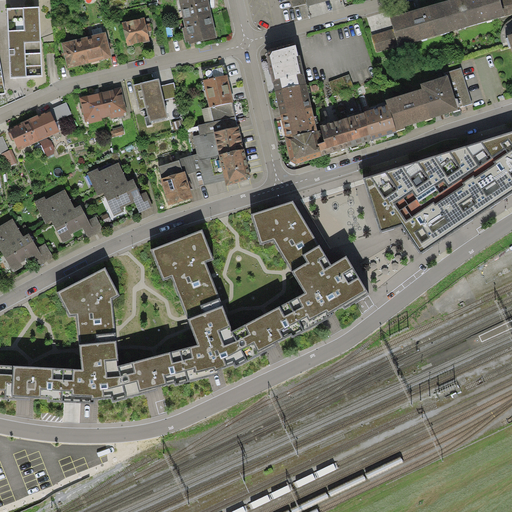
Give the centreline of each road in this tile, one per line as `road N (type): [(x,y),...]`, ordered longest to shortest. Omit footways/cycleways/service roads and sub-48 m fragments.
road 1 (residential): [(511,223),(340,343),(186,415),(98,435),(0,425)]
road 2 (residential): [(277,184),(136,230),(0,301)]
road 3 (residential): [(0,116),(67,87),(242,44)]
road 4 (residential): [(511,112),(277,184)]
road 5 (residential): [(242,44),(388,0)]
road 6 (residential): [(277,184),(242,44)]
